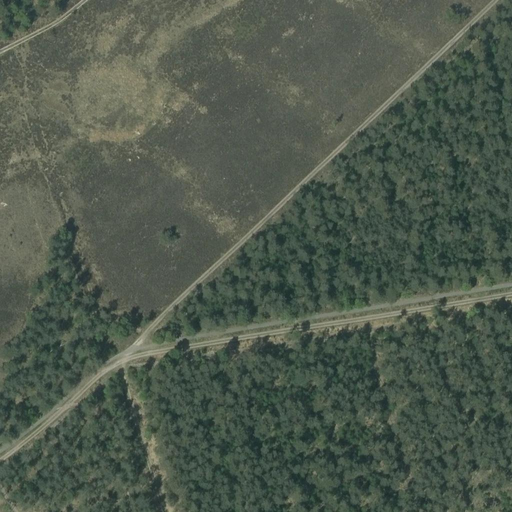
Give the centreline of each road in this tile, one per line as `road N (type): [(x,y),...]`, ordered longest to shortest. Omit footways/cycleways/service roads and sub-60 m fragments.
road 1 (unknown): [(511,304),(108,368),(105,379),(0,468)]
road 2 (track): [(118,363),(493,0)]
road 3 (track): [(118,363),(511,293)]
road 4 (track): [(163,511),(118,363)]
road 5 (track): [(0,459),(118,363)]
